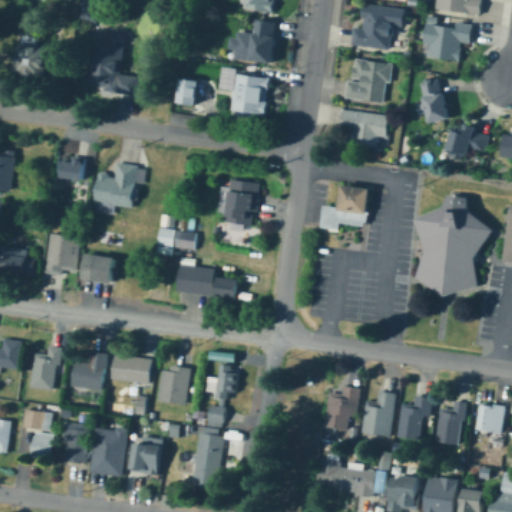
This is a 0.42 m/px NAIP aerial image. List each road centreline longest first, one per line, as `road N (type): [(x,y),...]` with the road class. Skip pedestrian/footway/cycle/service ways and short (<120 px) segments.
road 1 (residential): [(511,370),(0,302)]
road 2 (residential): [(302,151),(251,511)]
road 3 (residential): [(302,151),(0,109)]
road 4 (residential): [(323,0),(302,151)]
road 5 (residential): [(149,511),(0,492)]
